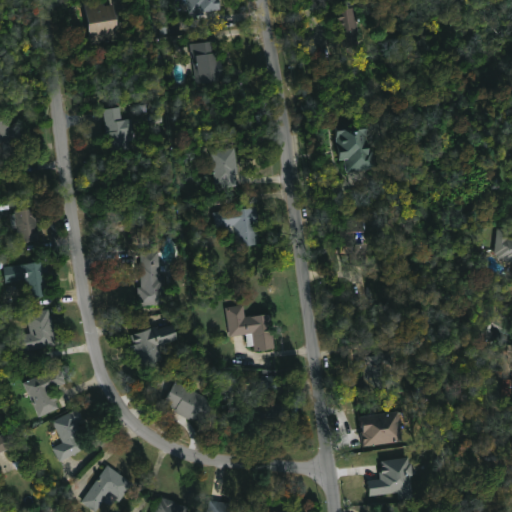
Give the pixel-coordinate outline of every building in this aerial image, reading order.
[(105,0),(106,4),(116,2),(122,26),(119,26),(121,34),(94,40),(85,0),(105,0)] [(186,0),(187,12),(216,11),(215,0),(186,0)] [(360,45),(346,46),(343,8),(359,7),(361,33),(359,33),(360,45)] [(216,40),(217,51),(220,51),(221,58),(225,58),(226,72),(221,73),(222,80),(198,83),(196,57),(194,57),(192,42),(216,40)] [(0,105),(11,104),(13,129),(11,130),(12,138),(10,138),(10,145),(14,144),(16,157),(1,158),(0,148),(0,105)] [(122,105),(125,119),(134,118),(136,133),(137,133),(138,139),(112,143),(106,108),(122,105)] [(353,119),(355,128),(377,124),(379,134),(372,136),(374,146),(378,145),(383,167),(358,172),(355,158),(346,160),(339,122),(353,119)] [(233,138),(234,147),(237,147),(241,173),(238,173),(240,186),(225,188),(224,180),(218,181),(213,141),(233,138)] [(259,207),(263,244),(240,247),(238,234),(231,234),(230,226),(217,227),(215,211),(259,207)] [(36,208),(40,235),(37,235),(38,240),(21,242),(19,228),(24,227),(22,210),(36,208)] [(367,266),(367,244),(354,244),(354,232),(364,232),(364,220),(342,220),(342,255),(350,255),(350,267),(367,266)] [(511,260),(504,260),(505,258),(502,257),(502,254),(501,254),(504,227),(511,227),(511,260)] [(161,251),(162,274),(166,274),(167,290),(162,290),(163,305),(139,306),(138,286),(145,286),(143,252),(161,251)] [(0,260),(6,260),(6,266),(47,262),(50,296),(28,298),(28,280),(8,282),(6,268),(1,268),(0,260)] [(344,308),(319,308),(319,290),(344,290),(344,308)] [(245,304),(247,316),(253,315),(253,317),(271,314),(277,347),(256,351),(255,345),(249,346),(247,334),(234,336),(229,307),(245,304)] [(59,344),(27,350),(24,334),(31,333),(27,313),(52,308),(59,344)] [(174,324),(179,339),(160,346),(165,358),(148,364),(145,355),(139,357),(132,335),(158,325),(160,329),(174,324)] [(389,353),(392,389),(358,392),(358,380),(365,379),(364,367),(358,367),(359,372),(350,372),(349,360),(359,359),(359,355),(389,353)] [(51,389),(54,395),(57,394),(59,399),(56,400),(60,408),(40,417),(25,382),(59,366),(66,382),(51,389)] [(276,376),(262,375),(261,390),(275,390),(276,376)] [(216,401),(204,425),(175,409),(176,407),(166,402),(177,380),(216,401)] [(268,422),(285,423),(285,404),(269,403),(268,422)] [(78,421),(81,427),(84,425),(88,434),(83,437),(84,439),(82,440),(86,449),(62,462),(55,447),(65,442),(55,420),(80,408),(85,418),(78,421)] [(406,442),(368,447),(364,417),(402,411),(406,442)] [(0,436),(10,431),(17,446),(0,454),(0,436)] [(368,496),(400,493),(400,499),(413,497),(409,457),(382,460),(383,471),(378,471),(379,479),(367,480),(368,496)] [(110,467),(133,482),(120,502),(109,495),(98,511),(82,502),(101,472),(105,475),(110,467)] [(163,496),(190,507),(188,511),(154,511),(159,500),(162,501),(163,496)] [(246,505),(245,511),(211,511),(213,500),(246,505)]
